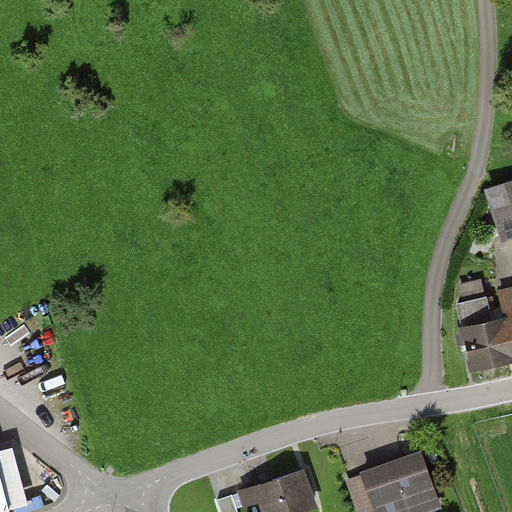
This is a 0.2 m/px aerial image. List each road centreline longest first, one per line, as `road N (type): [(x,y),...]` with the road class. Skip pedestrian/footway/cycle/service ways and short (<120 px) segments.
road 1 (track): [(431,405),(434,292),(491,87),(485,0)]
road 2 (residential): [(118,499),(325,424),(511,390)]
road 3 (residential): [(118,499),(0,410)]
